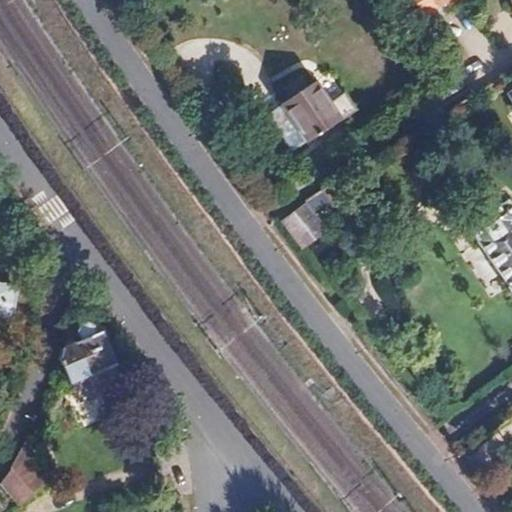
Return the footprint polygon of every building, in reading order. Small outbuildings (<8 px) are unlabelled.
[(427,8),(439,0),(396,0),(384,8),(397,29),(415,16),(420,24),(426,21),(432,16),(427,8)] [(468,54),(454,34),(443,41),(458,61),(468,54)] [(351,106),(340,91),(327,100),(313,82),(303,89),(296,80),(282,90),(288,99),(281,104),(306,139),(320,129),(324,134),(335,126),(331,120),(351,106)] [(306,139),(281,104),(269,112),(294,148),(306,139)] [(360,197),(345,173),(321,188),(336,212),(360,197)] [(466,226),(511,290),(511,214),(502,200),(466,226)] [(306,205),(283,219),(293,237),(317,222),(306,205)] [(0,316),(6,317),(10,289),(0,288),(0,316)] [(121,382),(100,332),(96,334),(92,327),(88,324),(85,323),(80,326),(79,331),(76,333),(80,340),(61,348),(59,355),(57,362),(75,402),(121,382)] [(44,482),(18,452),(15,456),(0,480),(0,490),(16,508),(44,482)]
